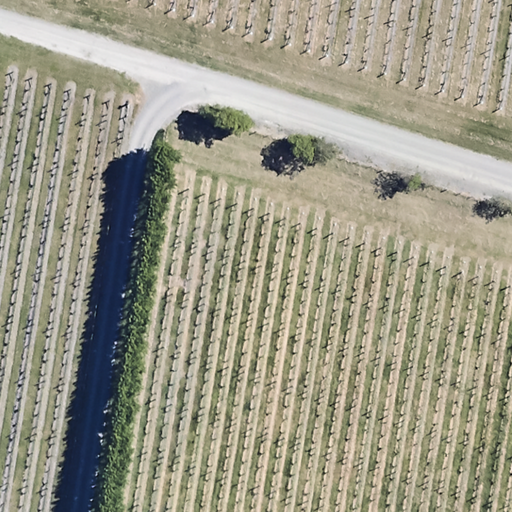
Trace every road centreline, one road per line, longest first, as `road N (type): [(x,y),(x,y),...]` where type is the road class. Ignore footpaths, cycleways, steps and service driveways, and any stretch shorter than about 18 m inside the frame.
road 1 (track): [(511,183),(0,33)]
road 2 (track): [(149,77),(85,511)]
